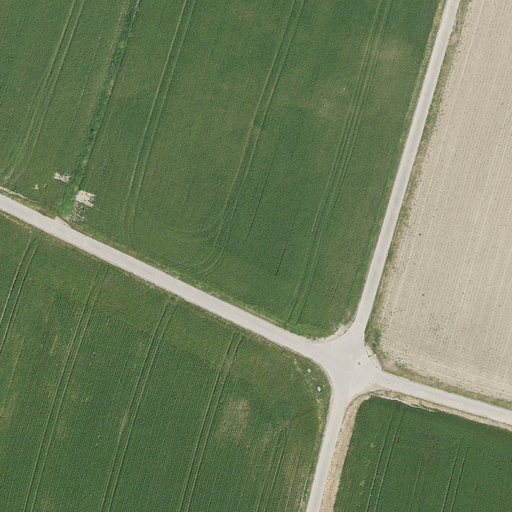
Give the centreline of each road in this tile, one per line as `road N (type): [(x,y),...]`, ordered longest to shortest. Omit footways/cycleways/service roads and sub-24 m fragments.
road 1 (track): [(455,0),(349,368),(511,417)]
road 2 (track): [(0,200),(349,368),(315,511)]
